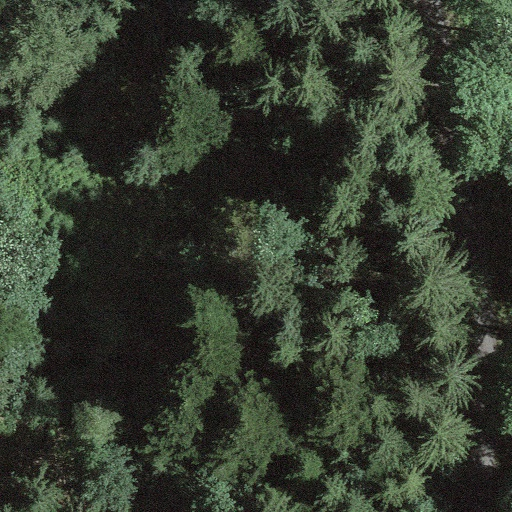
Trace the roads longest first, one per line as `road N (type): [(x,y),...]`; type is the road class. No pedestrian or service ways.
road 1 (track): [(418,0),(487,254),(505,401),(480,511)]
road 2 (unknown): [(0,363),(87,420),(194,511)]
